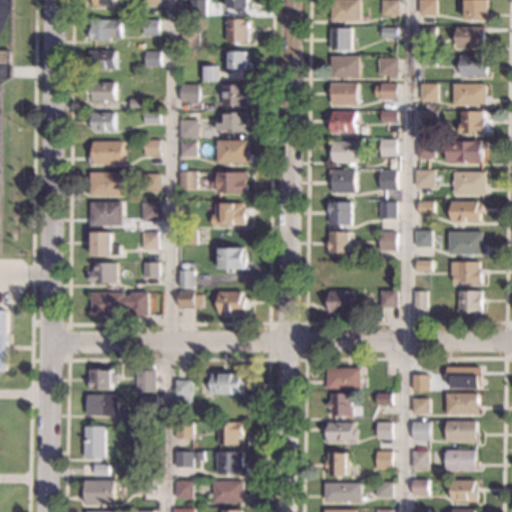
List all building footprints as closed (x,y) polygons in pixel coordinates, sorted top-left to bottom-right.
[(116,0),(116,10),(104,10),(104,6),(95,6),(95,0),(116,0)] [(206,0),(206,16),(190,16),(190,0),(206,0)] [(249,0),(249,3),(253,3),(253,8),(228,8),(228,0),(249,0)] [(360,0),(360,22),(332,22),(332,0),(360,0)] [(400,0),(400,16),(382,16),(382,0),(400,0)] [(437,0),(437,15),(419,15),(419,0),(437,0)] [(490,0),(490,20),(467,20),(467,0),(490,0)] [(122,37),(111,37),(111,40),(91,40),(91,20),(122,20),(122,37)] [(251,33),(248,33),(248,43),(227,43),(227,20),(250,20),(251,33)] [(159,21),(159,35),(144,35),(144,21),(159,21)] [(351,50),(331,50),(331,28),(351,28),(351,50)] [(397,39),(381,39),(381,28),(397,28),(397,39)] [(437,42),(420,42),(420,28),(437,28),(437,42)] [(486,47),(457,47),(457,28),(486,28),(486,47)] [(199,48),(182,48),(182,32),(199,32),(199,48)] [(11,65),(0,65),(0,51),(11,51),(11,65)] [(116,69),(94,69),(94,64),(90,64),(90,51),(116,51),(116,69)] [(161,67),(145,67),(145,51),(161,51),(161,67)] [(247,63),(251,63),(251,69),(229,70),(229,52),(247,52),(247,63)] [(484,61),(489,61),(489,76),(476,76),(476,78),(468,78),(468,76),(461,76),(461,55),(484,55),(484,61)] [(360,77),(331,77),(331,56),(360,56),(360,77)] [(437,67),(420,67),(420,56),(437,56),(437,67)] [(398,75),(379,76),(379,59),(398,58),(398,75)] [(217,67),(217,80),(201,81),(201,67),(217,67)] [(116,101),(93,101),(93,96),(90,96),(90,83),(116,83),(116,101)] [(398,100),(381,100),(381,97),(375,97),(375,86),(381,86),(381,83),(398,83),(398,100)] [(199,103),(181,103),(181,85),(199,84),(199,103)] [(358,105),(332,105),(332,96),(330,96),(330,84),(358,84),(358,105)] [(245,88),(248,88),(248,106),(222,106),(222,85),(245,85),(245,88)] [(438,101),(421,101),(420,86),(438,85),(438,101)] [(486,98),(490,98),(490,106),(454,106),(454,85),(486,85),(486,98)] [(147,110),(130,110),(130,99),(147,99),(147,110)] [(438,122),(420,122),(420,111),(438,111),(438,122)] [(483,119),(485,119),(485,133),(460,133),(460,124),(461,124),(461,112),(483,111),(483,119)] [(398,122),(381,122),(381,112),(398,112),(398,122)] [(115,131),(92,131),(92,126),(89,126),(89,113),(115,113),(115,131)] [(160,114),(161,124),(144,124),(144,113),(160,114)] [(245,118),(247,118),(247,132),(219,132),(219,113),(245,113),(245,118)] [(356,133),(330,133),(330,119),(333,119),(333,113),(356,113),(356,133)] [(198,139),(180,139),(180,120),(198,120),(198,139)] [(396,140),(396,157),(380,157),(380,140),(396,140)] [(483,142),(487,142),(487,149),(482,149),(482,162),(466,161),(466,164),(461,164),(461,161),(459,161),(459,163),(448,163),(448,140),(458,140),(458,142),(473,142),(473,140),(483,140),(483,142)] [(160,141),(160,156),(145,156),(145,141),(160,141)] [(248,164),(217,164),(217,141),(247,141),(248,164)] [(123,164),(90,164),(90,154),(93,154),(93,142),(123,142),(123,164)] [(197,156),(180,157),(180,142),(197,142),(197,156)] [(363,163),(332,163),(332,164),(329,164),(329,152),(332,152),(332,143),(363,143),(363,163)] [(434,159),(417,159),(417,143),(434,143),(434,159)] [(355,171),(355,193),(332,193),(332,186),(329,186),(329,170),(355,171)] [(396,171),(396,191),(379,191),(379,171),(396,171)] [(434,188),(415,188),(415,171),(434,171),(434,188)] [(122,196),(90,196),(91,172),(122,173),(122,196)] [(197,189),(179,189),(179,172),(197,172),(197,189)] [(486,194),(454,194),(454,172),(486,172),(486,194)] [(246,193),(217,193),(217,188),(211,188),(211,179),(215,179),(215,173),(246,173),(246,193)] [(160,176),(160,191),(142,191),(142,175),(160,176)] [(351,226),(329,226),(329,202),(351,202),(351,226)] [(433,213),(417,213),(417,202),(433,202),(433,213)] [(478,205),(483,205),(483,214),(480,214),(480,222),(452,222),(452,202),(478,202),(478,205)] [(122,226),(90,226),(90,203),(122,203),(122,226)] [(160,221),(141,221),(141,204),(160,203),(160,221)] [(396,218),(380,218),(380,203),(396,203),(396,218)] [(243,208),(246,208),(246,226),(211,226),(211,216),(215,216),(215,204),(243,204),(243,208)] [(196,245),(179,245),(179,230),(196,230),(196,245)] [(431,247),(415,247),(415,232),(431,231),(431,247)] [(157,250),(141,250),(141,233),(157,232),(157,250)] [(350,253),(329,253),(329,233),(349,233),(350,253)] [(396,251),(379,251),(380,233),(396,233),(396,251)] [(483,244),(485,244),(485,255),(449,255),(449,233),(483,233),(483,244)] [(112,234),(112,246),(120,246),(120,255),(112,255),(112,257),(92,257),(92,234),(112,234)] [(243,253),(246,253),(246,269),(219,269),(219,249),(243,249),(243,253)] [(432,271),(416,271),(416,261),(432,261),(432,271)] [(480,269),(481,269),(481,284),(453,284),(453,277),(452,277),(452,262),(480,262),(480,269)] [(116,283),(91,283),(91,281),(87,281),(87,272),(91,272),(91,270),(94,270),(94,264),(116,263),(116,283)] [(158,277),(143,277),(143,263),(158,263),(158,277)] [(193,287),(177,287),(177,271),(193,271),(193,287)] [(195,295),(202,295),(202,307),(178,307),(177,291),(195,291),(195,295)] [(354,312),(329,312),(329,291),(354,291),(354,312)] [(397,308),(380,308),(380,291),(397,291),(397,308)] [(482,313),(459,313),(459,291),(482,291),(482,313)] [(242,298),(248,298),(249,315),(218,315),(218,292),(242,292),(242,298)] [(426,309),(415,309),(415,292),(426,292),(426,309)] [(148,316),(130,316),(130,310),(124,310),(124,316),(91,316),(91,293),(124,293),(124,296),(130,296),(130,293),(147,293),(148,316)] [(0,371),(7,372),(9,304),(0,303),(0,371)] [(481,390),(450,390),(450,382),(447,382),(447,367),(481,367),(481,390)] [(360,389),(327,389),(327,388),(322,388),(322,373),(326,373),(326,368),(360,368),(360,389)] [(111,390),(89,390),(89,371),(111,370),(111,390)] [(155,372),(155,393),(131,393),(131,383),(135,383),(135,371),(155,372)] [(242,394),(211,394),(211,374),(242,374),(242,394)] [(428,391),(412,391),(412,375),(428,375),(428,391)] [(191,386),(198,386),(198,397),(191,397),(191,406),(176,406),(176,397),(175,397),(175,380),(191,380),(191,386)] [(351,406),(352,406),(352,416),(331,416),(331,409),(327,409),(327,403),(330,403),(330,394),(351,394),(351,406)] [(392,394),(392,406),(376,406),(376,394),(392,394)] [(478,414),(446,414),(446,394),(478,394),(478,414)] [(118,416),(86,416),(86,395),(118,395),(118,416)] [(156,408),(140,408),(140,397),(156,397),(156,408)] [(429,414),(412,414),(412,399),(429,399),(429,414)] [(242,437),(237,437),(237,444),(217,444),(217,423),(242,422),(242,437)] [(354,431),(355,431),(355,441),(328,441),(328,422),(354,423),(354,431)] [(392,439),(376,439),(376,422),(392,422),(392,439)] [(430,440),(412,440),(412,422),(430,422),(430,440)] [(475,442),(446,442),(446,422),(475,422),(475,442)] [(192,439),(174,440),(174,424),(192,423),(192,439)] [(105,458),(84,458),(83,427),(104,427),(105,458)] [(476,471),(446,471),(446,450),(475,450),(476,471)] [(428,469),(411,469),(411,451),(428,451),(428,469)] [(192,452),(192,467),(175,467),(175,452),(192,452)] [(243,468),(240,468),(240,474),(216,474),(216,452),(243,452),(243,468)] [(392,452),(391,471),(375,470),(376,452),(392,452)] [(348,476),(328,476),(328,469),(325,469),(325,461),(328,461),(328,453),(348,453),(348,476)] [(108,477),(94,477),(95,465),(108,465),(108,477)] [(114,504),(84,504),(84,481),(114,480),(114,504)] [(428,495),(412,495),(412,480),(428,480),(428,495)] [(153,493),(136,494),(136,482),(153,481),(153,493)] [(192,499),(174,499),(174,481),(192,481),(192,499)] [(242,503),(212,503),(212,481),(242,481),(242,503)] [(476,485),(479,485),(479,502),(452,502),(452,481),(476,481),(476,485)] [(361,502),(324,502),(324,483),(361,482),(361,502)] [(392,498),(376,498),(376,482),(392,482),(392,498)]
